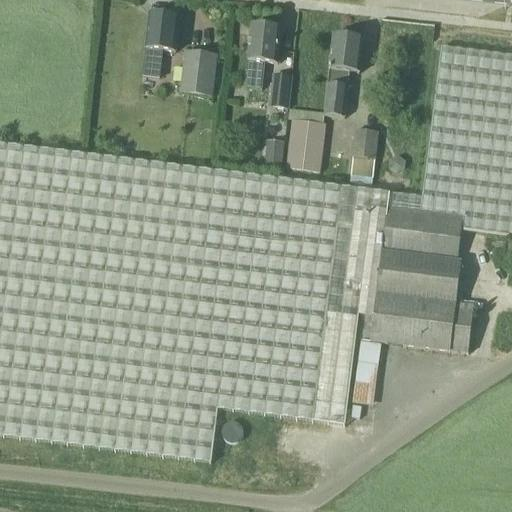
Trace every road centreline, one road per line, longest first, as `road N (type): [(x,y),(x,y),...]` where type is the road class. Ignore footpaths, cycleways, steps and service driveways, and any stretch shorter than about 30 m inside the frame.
road 1 (unclassified): [(314,500),(0,473)]
road 2 (unclassified): [(511,369),(314,500)]
